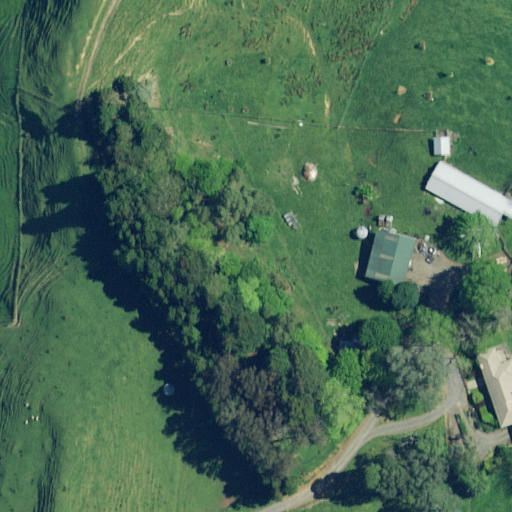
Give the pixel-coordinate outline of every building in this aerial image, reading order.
[(451,137),(436,137),(436,155),(452,154),(451,137)] [(511,199),(442,162),(427,189),(497,227),(504,214),(511,217),(511,199)] [(418,237),(378,227),(365,277),(405,287),(418,237)] [(411,326),(397,327),(397,337),(411,337),(411,326)] [(361,339),(339,339),(338,359),(360,359),(361,339)] [(511,424),(511,358),(507,343),(476,353),(502,428),(511,424)]
